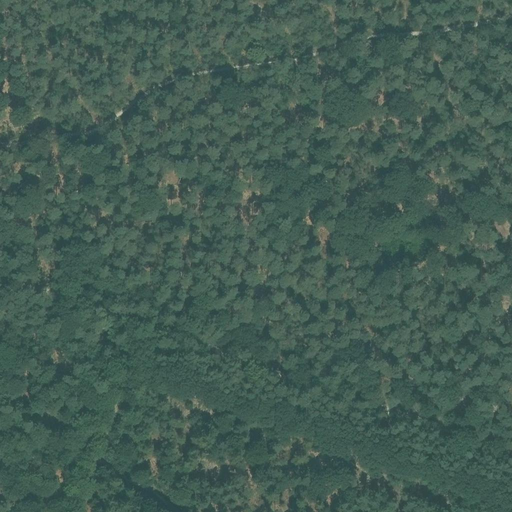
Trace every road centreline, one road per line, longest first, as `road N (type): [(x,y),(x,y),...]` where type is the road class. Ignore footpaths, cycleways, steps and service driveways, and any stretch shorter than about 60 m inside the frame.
road 1 (track): [(143,322),(511,452)]
road 2 (track): [(511,305),(382,85),(397,33)]
road 3 (track): [(143,322),(121,348),(60,511)]
road 4 (track): [(0,278),(143,322)]
